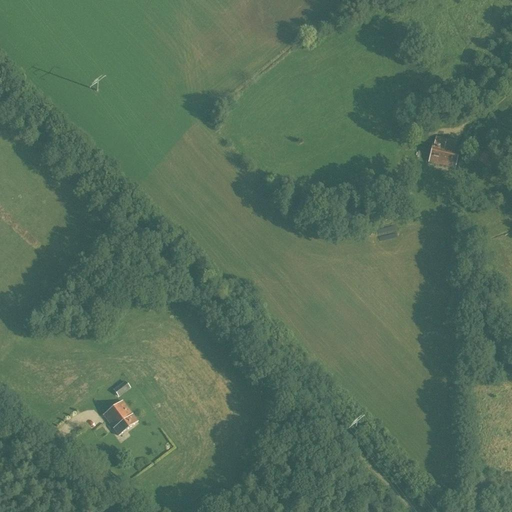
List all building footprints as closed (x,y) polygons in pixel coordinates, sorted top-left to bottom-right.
[(434,144),(433,144),(429,162),(454,168),(459,148),(450,146),(450,147),(444,145),(446,140),(436,137),(434,144)] [(474,158),(485,165),(490,158),(479,151),(474,158)] [(397,218),(395,212),(376,216),(378,223),(397,218)] [(125,381),(113,390),(118,398),(131,389),(125,381)] [(137,422),(122,402),(103,416),(119,436),(137,422)]
